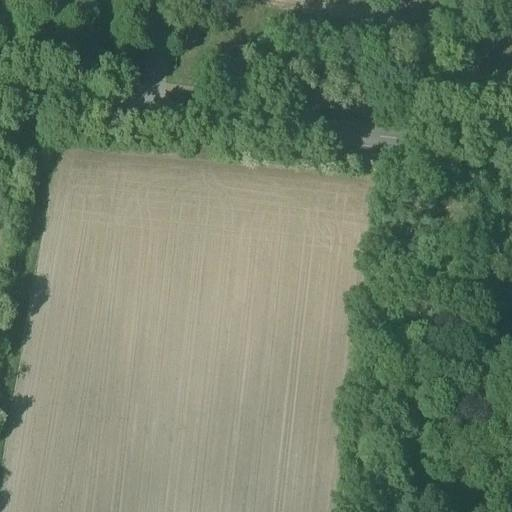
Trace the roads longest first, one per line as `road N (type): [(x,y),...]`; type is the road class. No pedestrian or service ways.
road 1 (tertiary): [(0,103),(511,152)]
road 2 (track): [(511,214),(451,209),(429,246),(413,320),(420,466),(408,511)]
